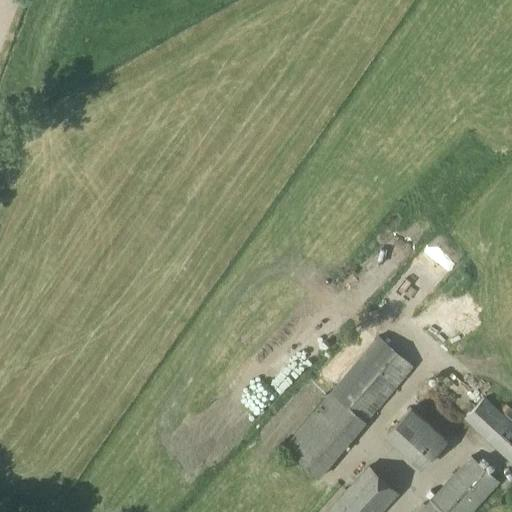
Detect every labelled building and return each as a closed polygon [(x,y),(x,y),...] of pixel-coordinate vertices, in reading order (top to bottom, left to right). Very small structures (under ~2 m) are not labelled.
[(420,281),(458,240),(435,219),(406,252),(412,257),(404,266),(420,281)] [(379,336),(330,393),(366,423),(414,367),(379,336)] [(434,374),(459,388),(471,368),(446,354),(434,374)] [(330,393),(283,447),(318,478),(366,423),(330,393)] [(511,423),(484,398),(465,420),(511,462),(511,423)] [(412,408),(386,437),(421,469),(447,440),(412,408)] [(472,456),(419,511),(472,511),(500,482),(472,456)] [(370,466),(326,511),(380,511),(398,493),(370,466)]
